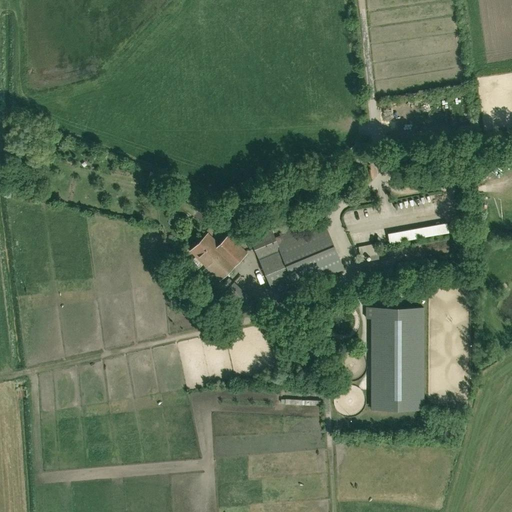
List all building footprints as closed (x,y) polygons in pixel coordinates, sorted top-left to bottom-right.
[(96,166),(110,170),(113,158),(100,154),(96,166)] [(199,201),(207,210),(214,203),(206,194),(199,201)] [(277,244),(275,236),(272,230),(251,239),(272,294),(293,285),(295,290),(342,271),(325,225),(277,244)] [(208,233),(190,251),(218,280),(246,253),(229,235),(219,245),(208,233)] [(379,245),(370,247),(372,256),(380,254),(379,245)] [(232,283),(221,294),(243,317),(255,306),(232,283)] [(372,318),(372,408),(423,408),(423,307),(372,307),(372,308),(366,308),(366,318),(372,318)]
